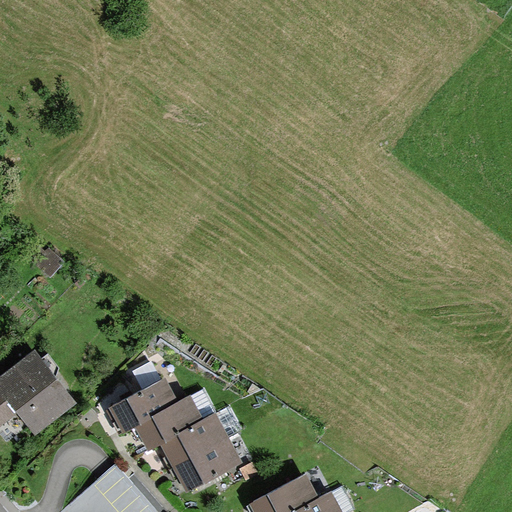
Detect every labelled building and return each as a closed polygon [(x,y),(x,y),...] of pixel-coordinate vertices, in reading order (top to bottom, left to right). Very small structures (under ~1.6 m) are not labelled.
[(47,277),(63,261),(47,245),(42,251),(37,246),(27,257),(47,277)] [(0,422),(1,424),(19,409),(38,432),(79,399),(36,346),(0,374),(0,422)] [(110,403),(124,430),(136,423),(135,421),(179,396),(166,373),(110,403)] [(136,423),(149,447),(160,440),(159,438),(205,413),(192,389),(179,396),(135,421),(136,423)] [(231,432),(217,407),(205,413),(159,438),(160,440),(173,464),(231,432)] [(245,457),(231,432),(173,464),(187,489),(245,457)] [(160,511),(116,461),(56,511),(160,511)] [(257,473),(250,461),(238,468),(244,480),(257,473)] [(246,499),(252,511),(279,511),(316,492),(303,468),(246,499)] [(338,511),(342,510),(328,485),(316,492),(279,511),(338,511)]
